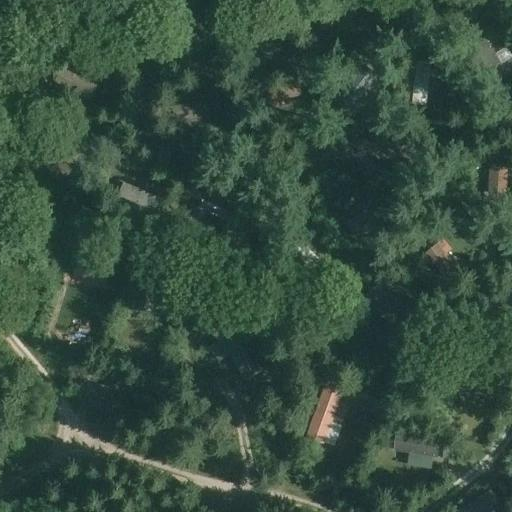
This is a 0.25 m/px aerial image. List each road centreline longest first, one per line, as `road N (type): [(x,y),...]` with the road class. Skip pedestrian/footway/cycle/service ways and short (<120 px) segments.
road 1 (track): [(511,126),(339,163),(179,147),(150,130),(129,0)]
road 2 (track): [(0,492),(42,465),(94,453),(311,511)]
road 3 (track): [(0,126),(18,71),(44,33),(104,2),(128,5)]
road 4 (track): [(423,511),(491,462),(511,430)]
